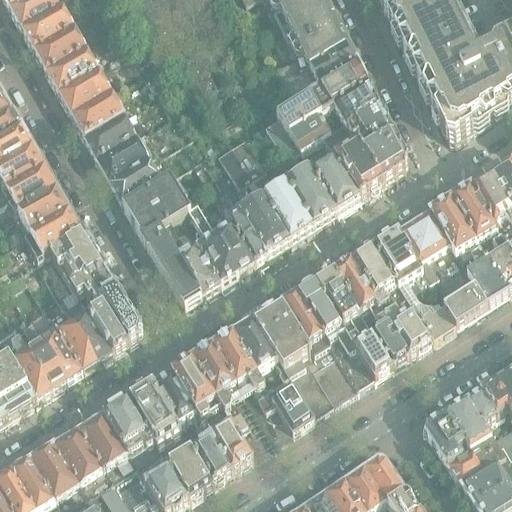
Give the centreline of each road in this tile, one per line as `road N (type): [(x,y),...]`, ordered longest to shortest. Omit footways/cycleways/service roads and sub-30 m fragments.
road 1 (residential): [(174,345),(0,51)]
road 2 (residential): [(437,182),(174,345)]
road 3 (residential): [(174,345),(154,377),(0,468)]
road 4 (residential): [(349,0),(437,182)]
road 5 (residential): [(385,426),(256,511)]
road 6 (residential): [(511,345),(385,426)]
